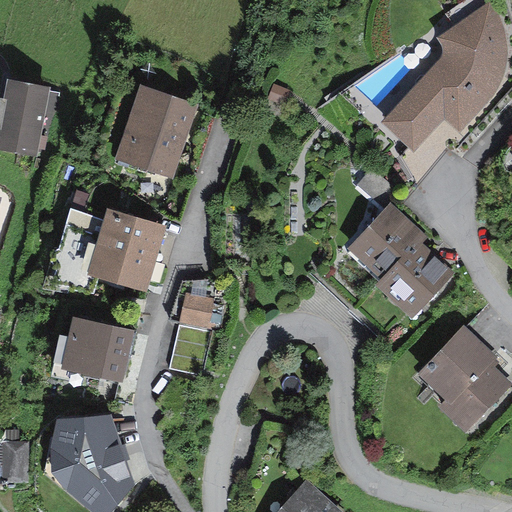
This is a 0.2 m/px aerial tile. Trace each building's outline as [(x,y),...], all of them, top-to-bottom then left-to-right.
[(446,42),(386,115),(414,138),(444,108),(462,121),(499,81),(507,56),(509,36),(506,19),(498,7),(488,1),(441,29),(446,42)] [(48,93),(12,86),(0,144),(0,149),(35,157),(48,93)] [(191,110),(144,95),(124,160),(172,174),(191,110)] [(418,246),(423,240),(392,212),(354,253),(385,282),(418,246)] [(161,232),(111,218),(94,279),(144,292),(161,232)] [(452,276),(418,246),(385,282),(379,288),(413,319),(452,276)] [(219,320),(224,288),(191,283),(183,313),(219,320)] [(118,379),(128,332),(79,322),(69,369),(118,379)] [(423,362),(474,409),(510,370),(459,323),(423,362)] [(109,424),(60,429),(56,451),(59,475),(70,491),(96,511),(111,511),(131,489),(109,424)] [(34,431),(4,430),(3,471),(33,472),(34,431)] [(277,511),(341,511),(307,480),(277,511)]
